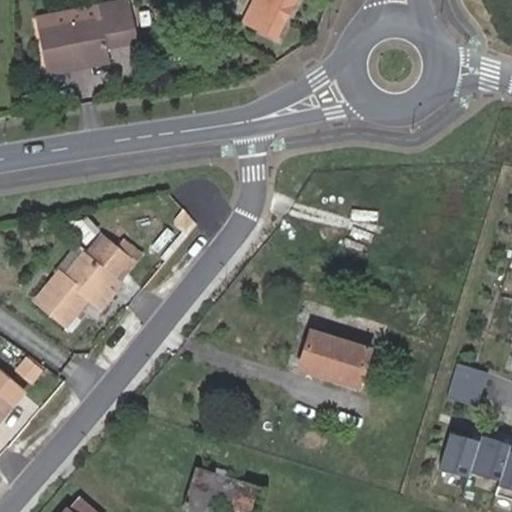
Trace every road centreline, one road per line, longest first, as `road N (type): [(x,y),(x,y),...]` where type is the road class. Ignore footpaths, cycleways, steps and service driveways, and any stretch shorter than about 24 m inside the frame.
road 1 (residential): [(8,511),(253,202),(249,120)]
road 2 (tertiary): [(249,120),(0,162)]
